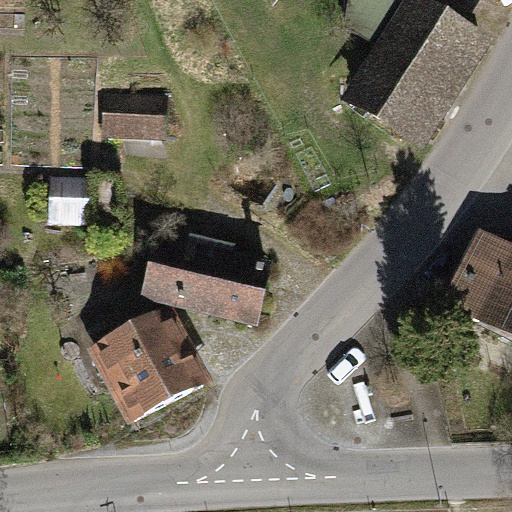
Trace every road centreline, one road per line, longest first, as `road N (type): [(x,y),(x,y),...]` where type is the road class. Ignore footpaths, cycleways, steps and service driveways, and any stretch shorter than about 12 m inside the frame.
road 1 (residential): [(245,482),(261,401),(285,365),(456,179),(511,90)]
road 2 (tertiary): [(245,482),(511,474)]
road 3 (tertiary): [(0,501),(245,482)]
